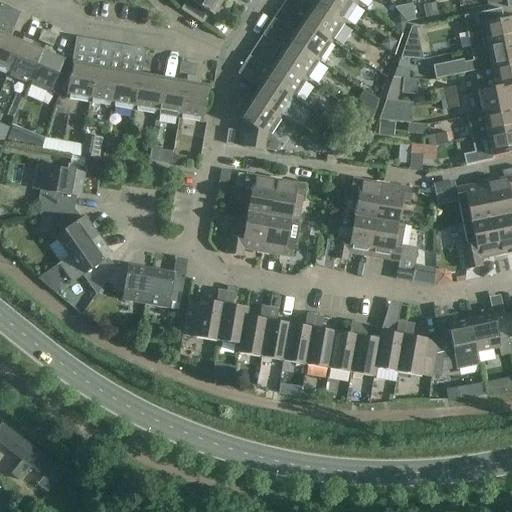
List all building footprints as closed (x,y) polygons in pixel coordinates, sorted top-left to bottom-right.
[(224,0),(187,0),(180,11),(202,26),(210,14),(214,17),(224,0)] [(345,25),(314,5),(308,1),(306,0),(285,0),(280,9),(302,23),(333,43),(345,25)] [(317,0),(314,5),(345,25),(357,6),(348,0),(317,0)] [(425,18),(437,16),(435,4),(423,7),(425,18)] [(511,20),(504,22),(502,11),(478,15),(481,27),(467,30),(471,52),(511,43),(511,20)] [(407,23),(400,14),(391,28),(402,35),(407,23)] [(289,43),(320,63),(333,43),(302,23),(289,43)] [(416,28),(412,29),(402,59),(424,61),(416,28)] [(45,45),(50,34),(42,31),(37,42),(45,45)] [(0,73),(7,77),(21,43),(0,34),(0,73)] [(50,34),(45,45),(52,49),(57,38),(50,34)] [(389,53),(396,43),(387,37),(380,46),(389,53)] [(21,43),(7,77),(28,86),(42,52),(21,43)] [(320,63),(289,43),(277,62),(307,82),(320,63)] [(436,81),(475,73),(511,65),(511,43),(471,52),(473,63),(465,65),(464,62),(449,65),(433,68),(434,69),(436,81)] [(97,61),(99,48),(90,47),(89,59),(97,61)] [(264,81),(294,101),(307,82),(277,62),(273,67),(269,64),(272,59),(255,47),(247,60),(252,63),(247,70),(258,77),(258,76),(264,80),(264,81)] [(99,48),(97,61),(104,62),(107,50),(99,48)] [(42,52),(28,86),(50,95),(64,61),(42,52)] [(142,69),(143,57),(136,55),(133,67),(142,69)] [(143,57),(142,69),(150,70),(151,58),(143,57)] [(187,76),(189,64),(180,63),(178,75),(187,76)] [(89,104),(95,68),(72,64),(66,100),(89,104)] [(189,64),(187,76),(195,78),(197,66),(189,64)] [(511,65),(475,73),(479,94),(511,88),(511,65)] [(403,79),(410,79),(410,68),(396,67),(393,79),(403,80),(403,79)] [(112,108),(118,72),(95,68),(89,104),(112,108)] [(134,112),(140,75),(118,72),(112,108),(134,112)] [(157,116),(163,79),(140,75),(134,112),(157,116)] [(179,120),(185,83),(163,79),(157,116),(179,120)] [(252,100),(282,120),(294,101),(264,81),(252,100)] [(210,87),(185,83),(179,120),(203,124),(210,87)] [(440,102),(457,99),(454,87),(434,92),(436,103),(440,102)] [(511,88),(479,94),(484,115),(511,109),(511,99),(511,98),(511,97),(511,88)] [(457,99),(440,102),(442,111),(458,108),(457,99)] [(282,120),(252,100),(239,119),(243,122),(242,137),(247,140),(246,149),(276,154),(278,144),(269,139),(282,120)] [(471,140),(511,131),(511,109),(484,115),(467,119),(471,140)] [(336,113),(329,123),(337,128),(341,131),(348,120),(336,113)] [(393,136),(394,124),(380,123),(378,135),(393,136)] [(337,128),(332,136),(337,140),(335,144),(343,149),(350,137),(341,131),(337,128)] [(511,131),(471,140),(476,162),(511,154),(511,131)] [(437,147),(447,145),(445,133),(434,135),(437,147)] [(99,160),(102,139),(84,136),(82,146),(80,157),(99,160)] [(362,145),(354,140),(351,146),(353,150),(358,154),(362,145)] [(421,160),(423,147),(410,146),(409,159),(421,160)] [(159,162),(161,152),(151,149),(149,161),(159,162)] [(171,164),(184,167),(185,158),(172,156),(171,164)] [(59,214),(75,210),(77,197),(81,198),(85,176),(36,167),(31,190),(40,192),(38,202),(42,203),(39,218),(59,214)] [(511,169),(502,172),(504,181),(511,179),(511,169)] [(270,218),(276,182),(240,176),(238,187),(245,188),(245,189),(252,190),(248,214),(270,218)] [(493,220),(511,215),(511,203),(510,193),(511,192),(511,179),(504,181),(485,185),(493,220)] [(355,218),(377,222),(383,186),(354,181),(352,193),(359,195),(355,218)] [(276,182),(270,218),(291,222),(292,221),(300,222),(306,187),(276,182)] [(472,224),(493,220),(485,185),(458,191),(460,203),(467,202),(472,224)] [(377,222),(398,226),(402,202),(410,204),(412,191),(383,186),(377,222)] [(75,210),(59,214),(61,222),(56,227),(62,235),(56,239),(69,257),(99,236),(86,218),(83,220),(75,210)] [(263,255),(270,218),(248,214),(245,235),(232,232),(228,256),(243,259),(244,251),(263,255)] [(511,215),(493,220),(501,257),(511,254),(511,215)] [(270,218),(263,255),(293,260),(296,247),(287,245),(291,222),(270,218)] [(377,222),(355,218),(351,242),(339,240),(336,261),(348,263),(349,255),(370,258),(377,222)] [(493,220),(472,224),(477,246),(462,249),(467,273),(483,269),(482,261),(501,257),(493,220)] [(398,226),(377,222),(370,258),(400,263),(396,282),(412,285),(418,250),(403,247),(406,227),(398,226)] [(99,236),(69,257),(58,265),(72,284),(82,276),(96,297),(107,283),(116,268),(108,257),(112,255),(99,236)] [(306,264),(317,264),(317,249),(306,248),(306,264)] [(436,267),(438,283),(453,281),(451,265),(436,267)] [(145,306),(152,271),(130,267),(129,270),(116,268),(107,283),(115,288),(113,293),(125,295),(124,302),(145,306)] [(152,271),(145,306),(167,310),(168,302),(180,305),(184,281),(173,278),(173,274),(152,271)] [(196,338),(219,342),(227,294),(218,293),(216,304),(202,302),(202,305),(190,303),(185,334),(196,336),(196,338)] [(219,342),(241,347),(247,317),(248,310),(234,307),(236,296),(227,294),(219,342)] [(272,297),(270,309),(278,311),(280,298),(272,297)] [(511,347),(506,317),(504,317),(500,297),(488,299),(491,310),(480,312),(482,318),(472,320),(478,353),(500,349),(502,357),(511,355),(511,347)] [(478,353),(472,320),(459,323),(457,314),(448,316),(446,308),(433,310),(437,331),(438,331),(441,346),(443,354),(438,355),(434,376),(440,377),(444,354),(455,352),(459,370),(481,365),(478,353)] [(240,356),(262,360),(271,310),(262,309),(261,320),(247,317),(241,347),(240,356)] [(285,364),(291,325),(277,323),(279,312),(271,310),(262,360),(285,364)] [(291,325),(285,364),(307,368),(316,318),(308,317),(305,328),(291,325)] [(329,372),(336,333),(322,331),(324,319),(316,318),(307,368),(329,372)] [(382,333),(380,341),(376,370),(399,374),(405,337),(407,325),(398,324),(396,336),(382,333)] [(336,333),(329,372),(352,376),(361,326),(352,325),(350,336),(336,333)] [(415,327),(407,325),(405,337),(399,374),(421,378),(422,377),(432,379),(433,376),(434,376),(438,355),(443,354),(441,346),(427,343),(428,342),(413,339),(415,327)] [(376,370),(380,341),(367,339),(369,328),(361,326),(352,376),(374,380),(376,370)] [(211,376),(211,377),(232,382),(235,368),(214,363),(211,376)] [(501,394),(507,393),(509,393),(511,391),(511,378),(496,381),(499,394),(501,394)] [(51,462),(2,424),(0,426),(0,444),(22,461),(11,474),(21,481),(30,469),(40,476),(51,462)] [(37,486),(47,493),(61,476),(51,469),(37,486)]
